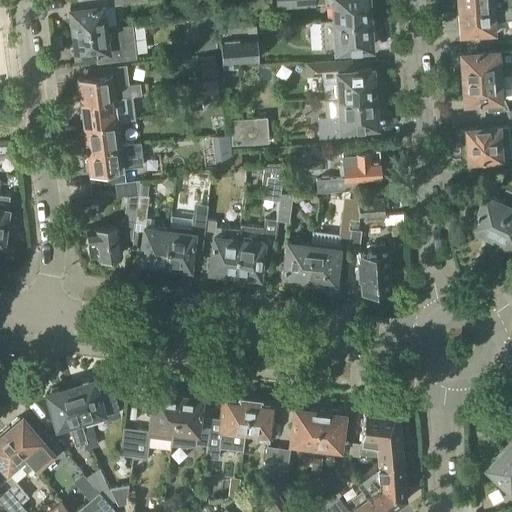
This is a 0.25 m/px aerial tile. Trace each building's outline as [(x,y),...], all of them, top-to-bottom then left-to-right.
[(319,20),(319,21),(367,18),(366,0),(275,0),(276,8),(316,6),(316,5),(324,4),(324,5),(332,4),(333,19),(319,20)] [(511,0),(459,0),(461,12),(511,8),(511,0)] [(72,33),(107,28),(104,5),(69,9),(72,33)] [(462,34),(496,32),(495,21),(511,19),(511,8),(461,12),(462,34)] [(212,14),(195,16),(196,24),(213,22),(212,14)] [(367,18),(319,21),(321,51),(369,47),(367,18)] [(135,58),(133,38),(131,25),(120,27),(107,28),(72,33),(75,55),(95,53),(96,63),(135,58)] [(255,25),(220,27),(222,68),(232,67),(232,61),(257,59),(255,25)] [(511,50),(464,54),(465,79),(466,79),(500,77),(511,76),(511,50)] [(215,55),(200,57),(202,76),(217,74),(215,55)] [(324,99),(338,98),(372,96),(370,69),(334,72),(333,61),(304,63),(305,76),(322,75),(323,99),(324,99)] [(78,78),(81,101),(115,96),(115,97),(127,95),(141,94),(139,82),(128,83),(125,64),(108,66),(109,72),(78,76),(78,78)] [(467,102),(501,100),(501,88),(511,87),(511,76),(500,77),(466,79),(465,79),(467,102)] [(216,86),(215,78),(198,80),(200,94),(209,93),(209,86),(216,86)] [(202,109),(200,94),(200,90),(186,92),(188,111),(202,109)] [(84,125),(118,121),(115,97),(115,96),(81,101),(84,125)] [(372,96),(338,98),(324,99),(323,99),(324,116),(317,117),(318,137),(353,135),(352,127),(374,126),(372,96)] [(229,119),(231,135),(231,144),(268,141),(266,116),(229,119)] [(86,148),(121,144),(118,121),(84,125),(86,148)] [(511,137),(510,137),(509,126),(469,129),(470,160),(511,157),(511,156),(511,137)] [(206,170),(233,167),(231,144),(231,135),(203,137),(206,170)] [(0,140),(0,156),(16,156),(15,140),(0,140)] [(85,161),(86,173),(143,165),(140,142),(121,144),(86,148),(88,158),(85,161)] [(320,144),(321,154),(332,153),(331,143),(320,144)] [(378,177),(378,174),(380,171),(380,162),(377,160),(377,150),(375,150),(352,152),(352,153),(341,154),(342,165),(338,167),(339,174),(343,176),(343,178),(329,179),(327,176),(321,176),(319,179),(315,180),(316,192),(355,189),(355,178),(378,176),(378,177)] [(265,184),(281,186),(282,175),(263,173),(262,183),(265,184)] [(277,219),(277,220),(288,221),(292,193),(280,194),(277,219)] [(144,223),(147,196),(136,195),(134,210),(133,221),(133,222),(144,223)] [(485,232),(494,237),(509,205),(486,195),(472,226),(474,227),(475,231),(481,234),(485,232)] [(358,216),(383,214),(382,197),(357,199),(358,216)] [(494,237),(503,241),(504,244),(510,247),(511,246),(511,206),(509,205),(494,237)] [(123,220),(133,221),(134,210),(125,209),(123,220)] [(339,243),(347,245),(349,229),(348,229),(350,217),(341,216),(338,234),(312,231),(310,244),(306,279),(307,279),(311,287),(316,287),(321,281),(334,283),(339,243)] [(349,229),(357,230),(359,217),(350,216),(350,217),(348,229),(349,229)] [(168,230),(164,265),(166,265),(168,267),(175,268),(178,267),(189,268),(192,247),(201,248),(204,230),(205,221),(169,217),(168,228),(168,230)] [(277,219),(264,218),(262,237),(274,239),(277,220),(277,219)] [(205,221),(204,230),(214,231),(215,222),(205,220),(205,221)] [(122,237),(120,224),(93,228),(93,229),(85,230),(86,243),(88,243),(90,256),(98,255),(99,257),(97,257),(97,258),(103,257),(105,259),(113,258),(114,256),(120,255),(120,254),(119,254),(117,238),(122,237)] [(139,262),(150,263),(152,265),(159,266),(161,265),(164,265),(168,230),(143,227),(139,262)] [(209,271),(221,272),(222,274),(230,275),(231,273),(234,274),(237,246),(238,242),(238,238),(239,229),(224,227),(223,237),(213,235),(209,271)] [(359,246),(361,231),(357,230),(349,229),(347,245),(347,246),(359,246)] [(237,246),(234,274),(237,274),(238,276),(245,277),(247,276),(258,277),(263,241),(238,238),(238,242),(237,246)] [(289,277),(306,279),(310,244),(285,241),(282,272),(279,276),(285,281),(289,277)] [(383,244),(370,245),(371,253),(359,254),(359,259),(357,260),(358,280),(360,280),(360,281),(361,290),(374,289),(374,290),(374,291),(375,292),(375,293),(376,293),(378,294),(380,295),(381,295),(383,294),(384,293),(385,293),(385,292),(386,291),(386,290),(386,289),(386,288),(388,288),(386,252),(384,252),(383,244)] [(114,387),(96,392),(92,379),(69,386),(78,420),(83,440),(88,448),(97,445),(91,426),(82,429),(79,420),(102,413),(104,418),(121,412),(114,387)] [(85,449),(88,448),(83,440),(78,420),(69,386),(46,393),(56,426),(68,423),(75,445),(83,443),(85,449)] [(152,390),(148,425),(147,431),(149,431),(149,435),(171,438),(172,428),(172,425),(177,393),(152,390)] [(206,445),(210,417),(198,416),(201,396),(177,393),(172,425),(172,428),(170,444),(177,445),(182,446),(185,446),(189,445),(192,445),(195,444),(195,443),(206,445)] [(244,433),(248,398),(223,395),(220,419),(222,420),(221,430),(244,433)] [(248,398),(244,433),(258,435),(257,441),(268,443),(270,426),(271,426),(275,402),(248,398)] [(315,448),(320,411),(294,407),(289,443),(305,444),(305,447),(315,448)] [(320,411),(315,448),(324,449),(325,447),(339,449),(343,414),(320,411)] [(350,442),(348,454),(359,455),(360,452),(380,455),(400,453),(397,422),(392,417),(378,415),(364,414),(360,443),(350,442)] [(36,434),(21,417),(19,418),(16,418),(11,422),(11,425),(4,432),(32,465),(34,467),(50,453),(48,450),(57,443),(43,427),(36,434)] [(149,431),(147,431),(123,428),(120,454),(146,457),(149,435),(149,431)] [(26,470),(32,465),(4,432),(0,434),(0,464),(6,472),(19,461),(26,470)] [(275,481),(279,449),(278,448),(266,447),(263,479),(275,481)] [(279,449),(275,481),(285,482),(289,450),(279,449)] [(511,457),(504,450),(488,467),(502,481),(500,487),(505,492),(511,490),(511,457)] [(353,498),(358,504),(349,511),(350,511),(358,505),(387,483),(402,482),(400,453),(380,455),(380,461),(355,479),(363,490),(353,498)] [(310,477),(319,478),(321,458),(304,456),(303,465),(311,467),(310,477)] [(115,501),(109,487),(99,468),(86,476),(98,491),(109,503),(115,501)] [(3,482),(21,503),(28,497),(10,476),(3,482)] [(0,502),(8,511),(22,511),(26,510),(20,503),(21,503),(3,482),(0,484),(0,502)] [(358,505),(350,511),(349,511),(384,511),(386,511),(404,498),(403,495),(402,482),(387,483),(358,505)] [(109,487),(115,501),(117,505),(126,503),(129,483),(109,487)] [(273,511),(291,511),(273,488),(262,496),(273,511)] [(117,511),(109,503),(98,491),(73,511),(117,511)] [(248,505),(261,496),(258,492),(241,496),(248,505)] [(313,496),(312,499),(314,503),(315,504),(320,511),(321,510),(339,497),(335,493),(328,498),(313,496)] [(299,500),(302,498),(282,494),(292,506),(299,500)] [(321,510),(320,511),(321,511),(349,511),(350,511),(349,511),(339,497),(321,510)] [(299,500),(307,510),(315,504),(314,503),(312,499),(302,498),(299,500)] [(70,511),(61,500),(46,511),(70,511)] [(296,511),(303,511),(307,510),(299,500),(292,506),(296,511)]
